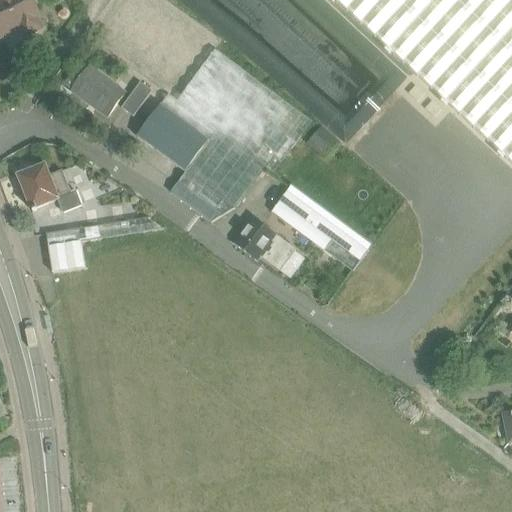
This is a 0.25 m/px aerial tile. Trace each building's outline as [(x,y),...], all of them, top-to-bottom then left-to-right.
[(0,0),(0,37),(0,38),(21,28),(26,36),(42,28),(37,20),(41,17),(32,0),(0,0)] [(511,0),(334,0),(511,163),(511,0)] [(160,107),(159,108),(208,143),(186,174),(171,194),(207,221),(211,224),(235,209),(265,168),(274,175),(312,123),(216,52),(207,64),(178,104),(168,97),(161,106),(160,107)] [(107,118),(124,96),(90,70),(73,92),(107,118)] [(133,119),(151,94),(141,86),(123,112),(133,119)] [(159,108),(137,138),(143,143),(186,174),(208,143),(159,108)] [(322,125),(309,143),(330,159),(343,141),(322,125)] [(82,208),(82,207),(76,193),(71,195),(62,172),(49,178),(45,168),(19,179),(33,214),(38,212),(37,211),(59,202),(64,215),(82,208)] [(270,213),(352,273),(373,245),(290,186),(270,213)] [(234,246),(255,262),(259,257),(279,272),(295,250),(254,220),(234,246)] [(79,231),(47,236),(53,274),(85,270),(79,231)] [(464,343),(455,337),(446,350),(455,356),(464,343)] [(0,468),(9,468),(10,502),(23,501),(22,458),(0,458),(0,468)]
